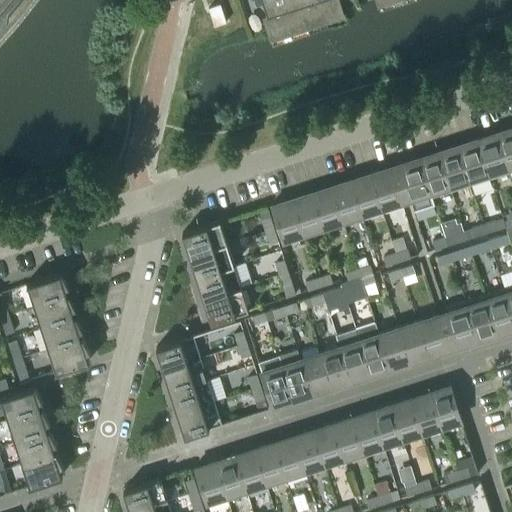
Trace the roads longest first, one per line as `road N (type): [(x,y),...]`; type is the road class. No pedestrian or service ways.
road 1 (residential): [(145,202),(511,86)]
road 2 (residential): [(94,480),(457,364)]
road 3 (residential): [(94,480),(150,227),(145,202)]
road 4 (residential): [(505,511),(457,364)]
road 5 (residential): [(0,248),(145,202)]
